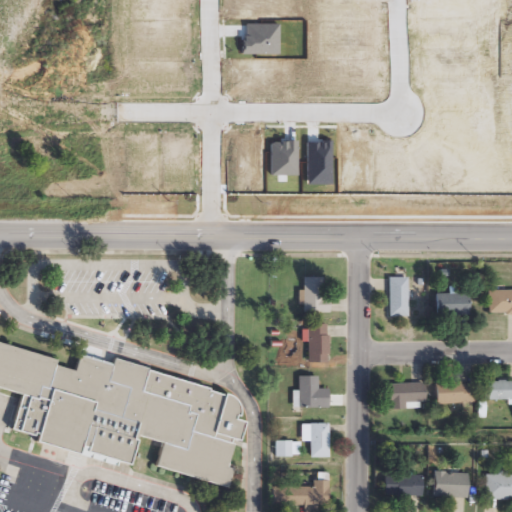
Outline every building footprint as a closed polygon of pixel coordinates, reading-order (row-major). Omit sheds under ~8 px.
[(324,280),(324,299),(329,299),(329,314),(301,314),(301,280),(324,280)] [(408,280),(408,291),(416,291),(416,303),(408,303),(408,319),(387,319),(387,280),(408,280)] [(511,316),(486,316),(486,292),(511,292),(511,316)] [(468,317),(433,317),(433,296),(468,296),(468,317)] [(327,364),(306,364),(306,326),(328,326),(327,364)] [(0,391),(0,350),(74,365),(75,358),(110,365),(109,369),(240,394),(234,422),(241,424),(232,471),(233,472),(230,488),(151,473),(157,444),(136,440),(131,466),(28,446),(30,437),(9,433),(16,395),(0,391)] [(327,410),(298,410),(298,379),(316,379),(316,391),(327,391),(327,410)] [(511,384),(511,403),(480,403),(480,384),(511,384)] [(471,385),(471,406),(433,406),(433,385),(471,385)] [(424,386),(424,411),(387,411),(387,386),(424,386)] [(310,426),(329,426),(329,459),(310,459),(310,426)] [(301,444),(301,459),(276,459),(276,444),(301,444)] [(432,499),(432,475),(468,475),(468,499),(432,499)] [(383,499),(384,476),(421,477),(420,499),(383,499)] [(511,477),(511,500),(485,500),(485,477),(511,477)] [(313,489),(313,482),(329,482),(328,509),(270,508),(271,488),(313,489)]
